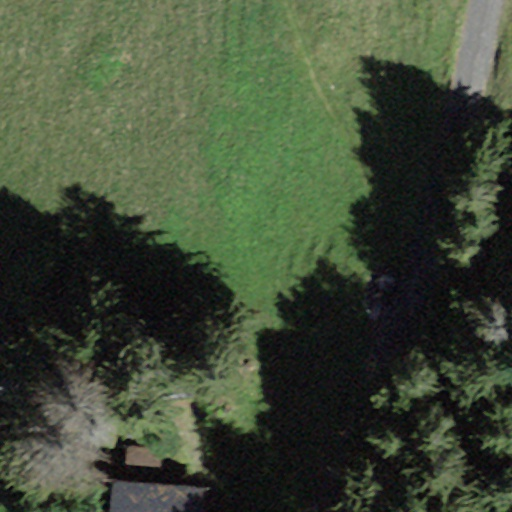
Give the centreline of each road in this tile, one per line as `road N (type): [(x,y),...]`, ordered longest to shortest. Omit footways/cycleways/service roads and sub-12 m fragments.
road 1 (track): [(492,0),(426,295)]
road 2 (unclassified): [(426,295),(374,444),(337,511)]
